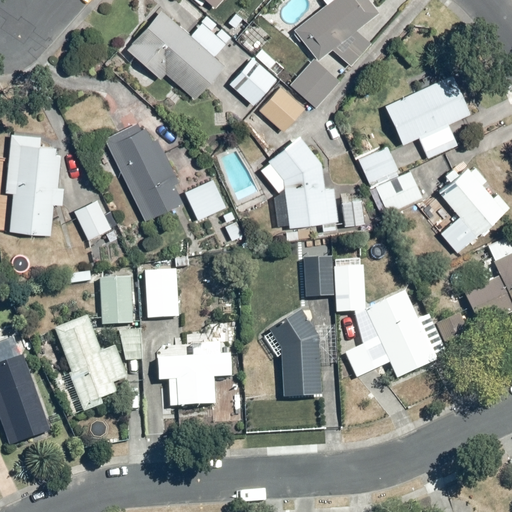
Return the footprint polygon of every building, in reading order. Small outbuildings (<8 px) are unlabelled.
[(189,0),(165,0),(125,47),(160,78),(164,74),(196,101),(224,69),(210,57),(229,34),(189,0)] [(313,56),(289,85),(316,107),(339,78),(317,61),(328,47),(353,66),(372,42),(356,30),(378,11),(369,0),(326,0),(291,27),(313,56)] [(249,54),(225,80),(252,104),(276,79),(249,54)] [(382,102),(399,143),(417,136),(427,159),(458,146),(448,122),(469,114),(453,74),(382,102)] [(278,83),(254,112),(281,135),(305,106),(278,83)] [(141,119),(104,137),(144,221),(181,204),(172,185),(177,183),(155,136),(150,139),(141,119)] [(41,134),(10,131),(4,192),(13,193),(9,230),(51,234),(55,202),(64,203),(66,187),(58,187),(62,153),(54,152),(55,145),(40,144),(41,134)] [(297,131),(259,165),(281,192),(286,225),(318,221),(320,231),(340,228),(333,184),(323,185),(320,163),(297,131)] [(387,145),(359,159),(371,184),(420,160),(412,144),(391,154),(387,145)] [(241,153),(218,163),(241,213),(270,198),(241,153)] [(455,211),(437,229),(458,252),(509,205),(469,162),(461,169),(454,161),(440,174),(446,181),(435,190),(455,211)] [(411,168),(374,184),(387,214),(424,198),(411,168)] [(215,178),(183,191),(195,221),(227,208),(215,178)] [(103,195),(73,209),(87,239),(104,231),(108,240),(116,236),(112,227),(117,225),(103,195)] [(364,199),(340,201),(342,224),(373,221),(372,209),(365,209),(364,199)] [(511,248),(506,235),(485,244),(491,260),(489,261),(494,275),(460,289),(476,326),(511,311),(511,248)] [(331,296),(330,254),(300,255),(303,298),(331,296)] [(362,260),(333,259),(333,310),(351,309),(360,343),(340,353),(354,378),(386,362),(394,379),(446,353),(427,313),(417,317),(409,299),(413,298),(404,284),(367,303),(364,299),(362,260)] [(172,266),(141,269),(145,317),(176,314),(172,266)] [(69,270),(69,283),(100,282),(101,323),(133,322),(132,295),(136,295),(136,276),(90,277),(90,269),(69,270)] [(297,307),(260,336),(273,356),(279,356),(280,396),(321,394),(319,364),(336,364),(337,325),(311,325),(297,307)] [(82,314),(52,326),(70,368),(64,371),(80,411),(101,402),(99,397),(114,391),(110,382),(125,376),(112,345),(100,350),(96,340),(102,337),(99,329),(95,330),(91,321),(86,323),(82,314)] [(117,328),(123,360),(143,359),(142,327),(117,328)] [(0,420),(8,443),(47,429),(13,337),(0,342),(0,420)] [(240,374),(233,374),(232,352),(206,353),(206,344),(191,345),(192,350),(191,353),(154,355),(155,380),(167,380),(168,405),(212,403),(212,415),(222,423),(242,422),(240,374)]
